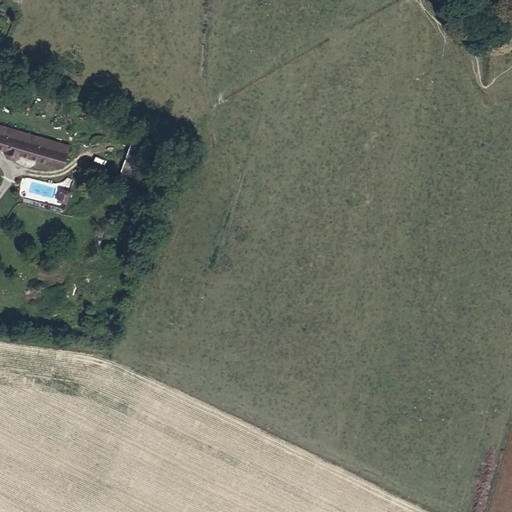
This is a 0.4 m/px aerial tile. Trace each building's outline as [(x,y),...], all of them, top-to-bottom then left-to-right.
[(61,142),(9,127),(10,121),(0,118),(0,140),(8,143),(7,145),(8,148),(10,151),(15,153),(19,152),(21,147),(63,160),(65,150),(61,149),(61,142)] [(68,139),(10,121),(9,127),(61,142),(61,149),(65,150),(68,139)] [(141,178),(153,136),(132,130),(120,172),(141,178)] [(67,198),(71,186),(61,183),(57,196),(67,198)] [(87,314),(92,299),(81,296),(76,312),(87,314)]
